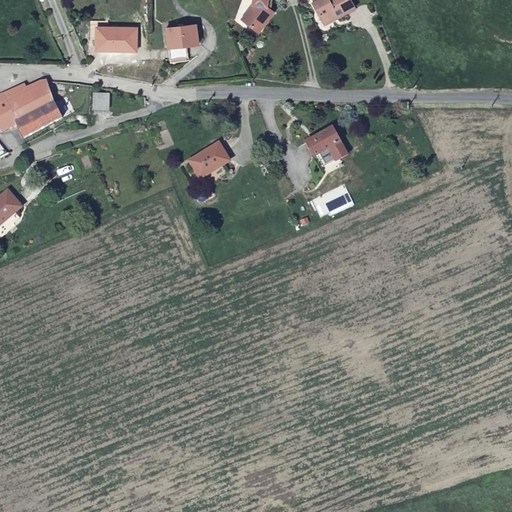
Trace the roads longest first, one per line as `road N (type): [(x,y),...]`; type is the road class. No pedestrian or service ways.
road 1 (unclassified): [(511,100),(178,95),(0,69)]
road 2 (unknown): [(166,94),(212,38),(177,0)]
